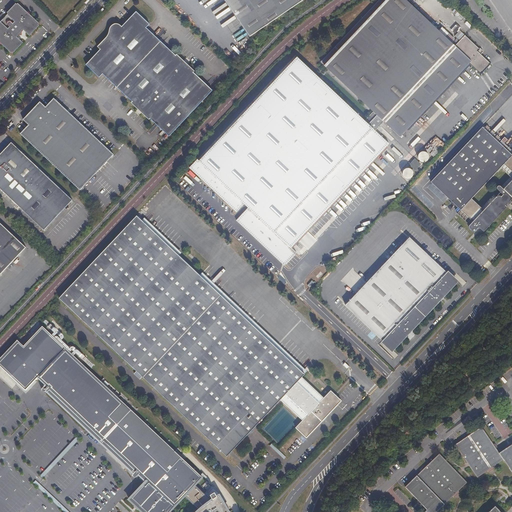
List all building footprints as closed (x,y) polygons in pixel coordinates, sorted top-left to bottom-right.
[(384,120),(401,136),(470,63),(481,74),(491,63),(480,52),(482,51),(464,32),(453,43),(406,0),(385,0),(324,64),(378,114),(369,123),(298,56),(200,159),(197,157),(189,166),(237,211),(246,203),(249,206),(237,218),(284,264),(296,252),(291,247),(390,143),(375,130),(384,120)] [(225,0),(247,33),(297,0),(225,0)] [(0,40),(14,54),(25,42),(19,37),(21,35),(22,35),(23,34),(23,33),(23,32),(25,30),(30,35),(41,24),(18,2),(7,13),(8,14),(1,21),(0,21),(0,40)] [(149,119),(150,118),(168,136),(212,90),(193,72),(194,71),(176,54),(175,55),(146,28),(149,24),(136,11),(122,26),(118,24),(116,24),(114,24),(113,25),(111,26),(110,28),(109,29),(108,30),(107,36),(97,46),(100,49),(86,64),(99,77),(103,73),(132,101),(131,102),(149,119)] [(54,99),(45,107),(40,102),(24,120),(29,125),(20,134),(80,190),(114,155),(54,99)] [(509,200),(511,202),(511,201),(511,198),(511,197),(511,196),(511,152),(483,126),(432,181),(461,209),(458,213),(470,224),(470,228),(474,232),(479,226),(485,231),(509,205),(507,202),(509,200)] [(0,189),(44,231),(72,200),(11,143),(0,154),(0,189)] [(336,409),(325,399),(303,378),(306,375),(139,216),(60,298),(228,457),(281,401),(303,421),(314,432),(336,409)] [(0,274),(26,247),(0,222),(0,274)] [(458,279),(448,269),(410,235),(346,303),(384,337),(379,342),(395,357),(400,352),(394,347),(458,279)] [(228,511),(219,495),(218,495),(216,497),(213,498),(211,499),(196,484),(203,477),(43,326),(24,346),(18,340),(0,360),(0,406),(5,412),(38,377),(46,385),(41,390),(43,391),(46,391),(49,388),(137,470),(133,474),(133,476),(134,477),(136,477),(140,473),(147,480),(130,498),(144,511),(228,511)] [(331,392),(325,399),(336,409),(343,402),(331,392)] [(314,432),(303,421),(296,429),(307,439),(314,432)] [(454,443),(475,476),(502,459),(511,475),(511,474),(511,442),(498,451),(481,425),(454,443)] [(432,511),(466,481),(438,452),(404,484),(425,507),(420,511),(432,511)]
